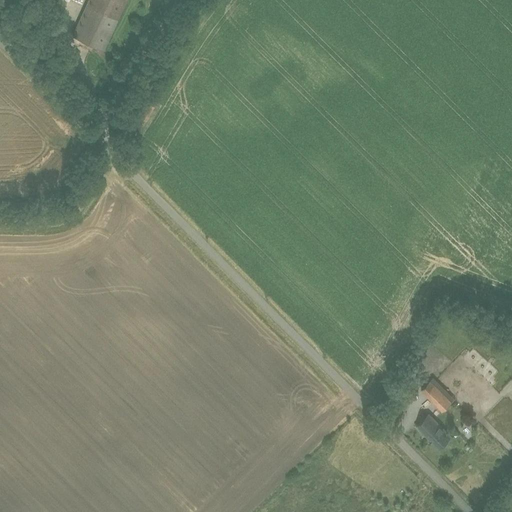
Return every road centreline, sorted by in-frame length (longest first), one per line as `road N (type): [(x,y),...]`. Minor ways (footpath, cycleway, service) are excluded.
road 1 (residential): [(0,41),(472,511)]
road 2 (track): [(0,233),(84,231),(117,159)]
